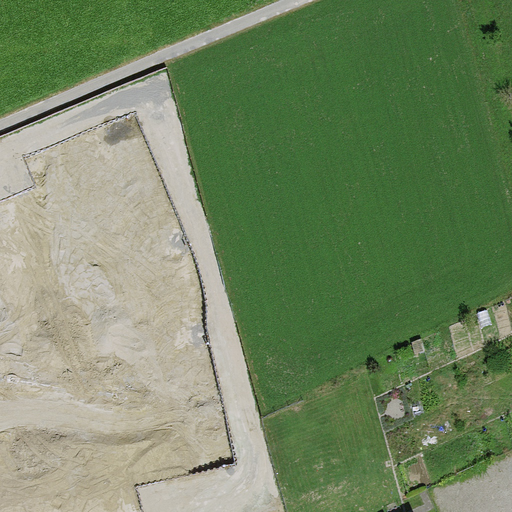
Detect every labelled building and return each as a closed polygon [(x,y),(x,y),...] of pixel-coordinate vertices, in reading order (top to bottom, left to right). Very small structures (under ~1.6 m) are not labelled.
[(184,224),(139,109),(23,154),(68,270),(184,224)] [(0,405),(19,402),(0,309),(0,405)] [(236,468),(214,346),(91,368),(113,490),(236,468)] [(54,458),(85,453),(78,403),(0,414),(0,466),(20,464),(22,481),(57,476),(54,458)] [(0,511),(42,511),(37,497),(0,511)]
